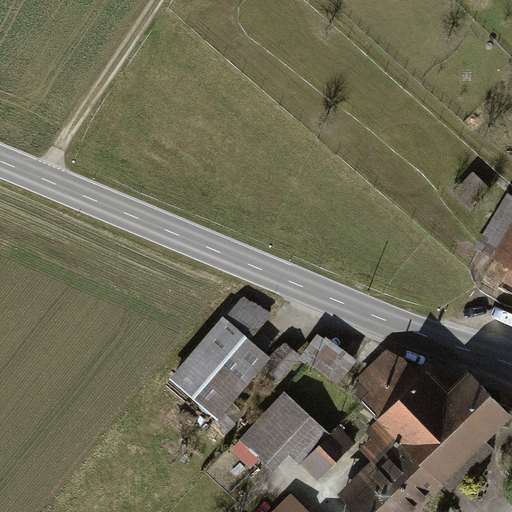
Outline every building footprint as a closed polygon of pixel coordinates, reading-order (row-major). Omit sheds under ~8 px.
[(511,234),(494,263),(511,274),(511,234)] [(242,302),(171,382),(224,429),(269,378),(277,385),(300,360),(286,348),(270,365),(248,346),(268,324),(242,302)] [(325,338),(308,362),(342,387),(360,363),(325,338)] [(383,414),(452,485),(498,442),(450,390),(431,364),(419,377),(390,352),(362,379),(389,408),(383,414)] [(511,430),(511,409),(471,369),(450,390),(498,442),(511,430)] [(325,439),(283,398),(240,442),(269,470),(286,453),(316,483),(351,446),(334,429),(325,439)] [(373,472),(406,511),(421,511),(452,485),(383,414),(368,430),(391,457),(373,472)] [(360,511),(406,511),(373,472),(366,464),(350,477),(357,488),(347,497),(360,511)] [(304,511),(294,501),(282,511),(304,511)]
